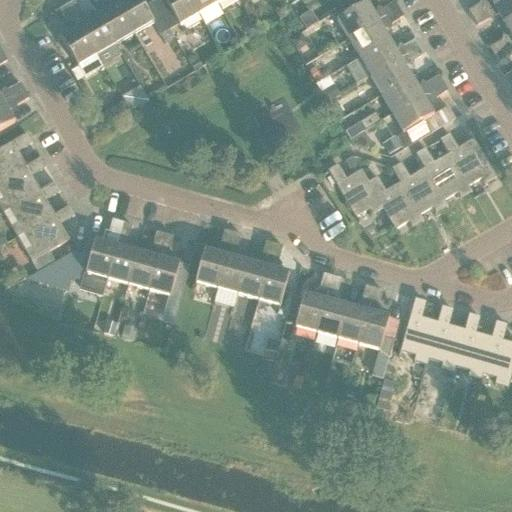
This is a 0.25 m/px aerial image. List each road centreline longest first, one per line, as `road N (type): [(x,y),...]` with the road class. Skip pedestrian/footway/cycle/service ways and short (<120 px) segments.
road 1 (residential): [(0,15),(87,164),(109,178),(259,221),(293,204),(320,256),(420,282)]
road 2 (residential): [(511,123),(437,0)]
